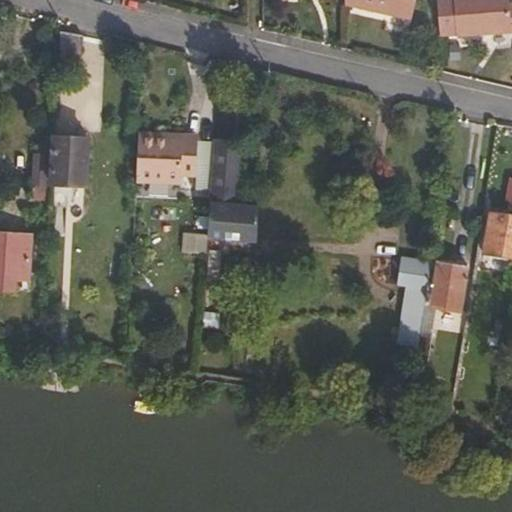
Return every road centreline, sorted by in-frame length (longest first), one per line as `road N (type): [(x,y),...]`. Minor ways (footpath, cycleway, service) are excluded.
road 1 (residential): [(69,0),(511,102)]
road 2 (unknown): [(387,74),(374,249)]
